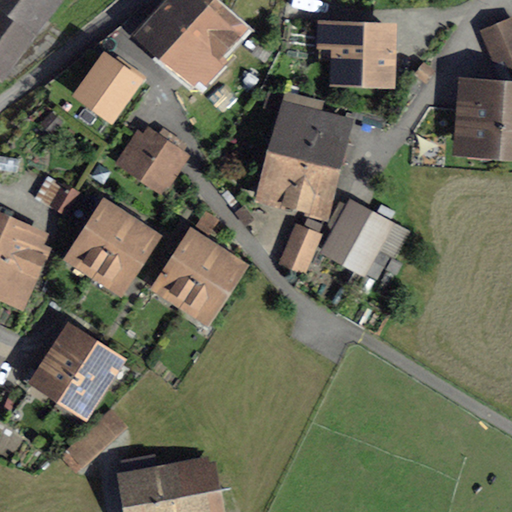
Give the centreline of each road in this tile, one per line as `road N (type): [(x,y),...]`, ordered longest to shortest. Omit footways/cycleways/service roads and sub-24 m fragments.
road 1 (residential): [(511,434),(262,271),(209,116),(123,38)]
road 2 (residential): [(132,0),(0,101)]
